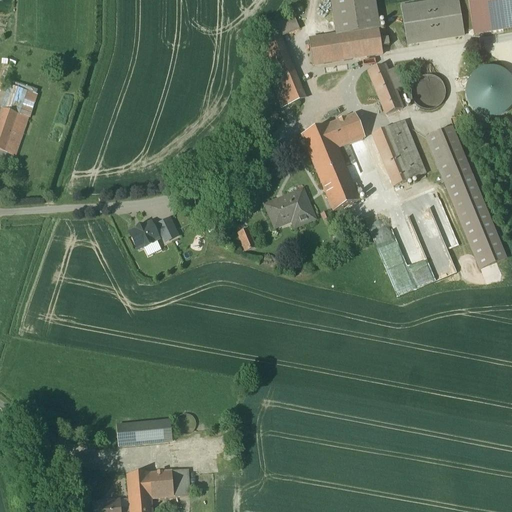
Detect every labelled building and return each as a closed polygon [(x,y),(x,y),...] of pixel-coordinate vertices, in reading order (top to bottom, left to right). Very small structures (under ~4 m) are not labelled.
[(313,66),(382,55),(373,0),(331,0),(337,36),(309,41),(313,66)] [(448,0),(401,8),(408,45),(464,36),(458,0),(448,0)] [(511,0),(468,0),(474,34),(511,27),(511,0)] [(274,25),(280,39),(299,31),(293,17),(274,25)] [(279,37),(256,47),(283,110),(306,100),(279,37)] [(385,116),(402,110),(385,66),(368,73),(385,116)] [(468,88),(467,93),(467,98),(468,103),(470,108),(473,112),(477,116),(481,119),(486,120),(491,121),(496,121),(501,120),(505,117),(509,114),(511,111),(511,80),(510,78),(505,75),(501,72),(496,71),(491,71),(486,72),(481,73),(477,76),(473,80),(470,84),(468,88)] [(411,93),(411,97),(411,100),(413,103),(415,106),(418,108),(421,110),(424,111),(428,112),(431,111),(435,110),(438,108),(440,106),(442,103),(444,99),(444,96),(444,92),(444,89),(442,86),(440,83),(437,80),(434,79),(431,78),(427,77),(424,78),(420,79),(417,81),(415,83),(413,86),(411,90),(411,93)] [(28,119),(2,111),(0,117),(0,160),(5,162),(8,155),(15,157),(28,119)] [(333,214),(359,203),(338,150),(365,139),(355,115),(301,137),(333,214)] [(394,188),(426,175),(404,123),(372,136),(394,188)] [(446,187),(471,176),(452,129),(427,139),(446,187)] [(371,168),(365,153),(355,158),(362,172),(371,168)] [(440,182),(418,191),(428,216),(450,207),(440,182)] [(302,192),(265,208),(275,229),(292,222),(295,229),(315,221),(302,192)] [(169,222),(153,230),(157,237),(158,237),(160,239),(163,238),(165,243),(171,240),(177,237),(169,222)] [(153,230),(151,225),(144,228),(143,227),(136,230),(137,232),(130,235),(137,250),(144,247),(145,248),(152,245),(151,243),(152,240),(157,237),(153,230)] [(443,247),(452,275),(455,274),(438,228),(430,231),(428,226),(421,229),(422,231),(416,233),(423,254),(443,247)] [(248,232),(239,235),(246,253),(255,249),(248,232)] [(177,420),(176,423),(175,425),(175,427),(176,429),(177,431),(179,433),(180,435),(183,435),(185,436),(187,436),(189,435),(191,434),(193,433),(195,431),(195,429),(196,426),(196,424),(195,422),(194,420),(193,418),(191,417),(189,416),(186,415),(184,415),(182,416),(180,417),(178,419),(177,420)] [(116,428),(118,448),(172,443),(171,423),(116,428)] [(44,437),(27,450),(34,459),(51,446),(44,437)] [(62,472),(42,459),(33,474),(53,487),(62,472)] [(129,511),(153,511),(152,501),(189,498),(187,472),(127,476),(129,509),(129,511)] [(129,511),(129,509),(120,510),(120,502),(94,504),(94,511),(129,511)]
